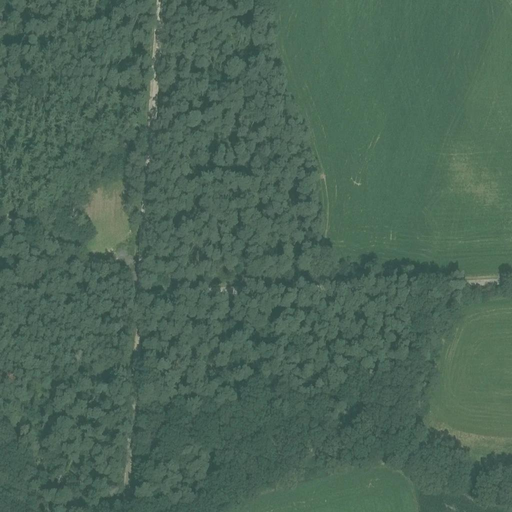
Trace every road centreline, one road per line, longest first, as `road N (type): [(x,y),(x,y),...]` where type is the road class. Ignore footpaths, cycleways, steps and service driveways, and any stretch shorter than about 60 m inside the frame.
road 1 (track): [(143,291),(511,282)]
road 2 (track): [(143,291),(162,0)]
road 3 (unclassified): [(135,511),(143,291)]
road 4 (track): [(0,211),(143,291)]
